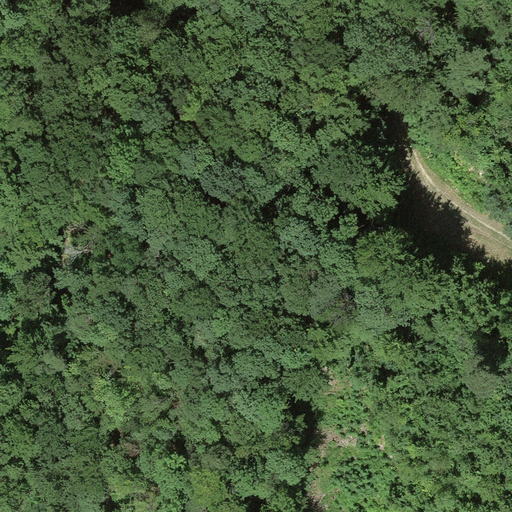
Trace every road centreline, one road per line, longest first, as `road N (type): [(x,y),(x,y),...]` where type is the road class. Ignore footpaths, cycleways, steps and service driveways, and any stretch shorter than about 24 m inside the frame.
road 1 (track): [(359,0),(403,145),(436,196),(511,251)]
road 2 (track): [(436,196),(433,89),(456,0)]
road 3 (track): [(256,376),(295,511)]
